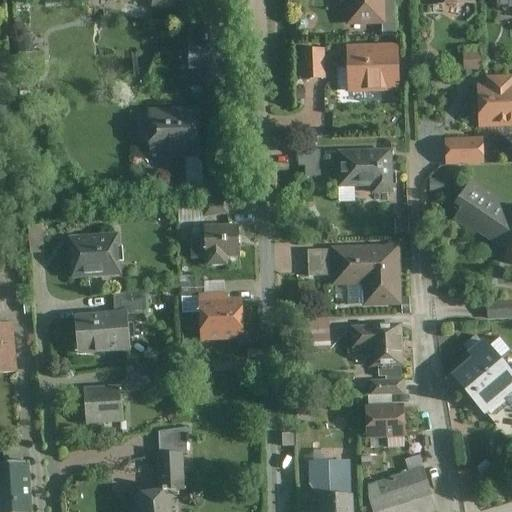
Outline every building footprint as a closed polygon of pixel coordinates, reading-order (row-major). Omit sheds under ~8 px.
[(153,0),(152,7),(173,11),(175,0),(153,0)] [(326,0),(327,6),(353,6),(353,30),(388,30),(388,40),(405,40),(404,0),(326,0)] [(511,0),(498,0),(498,8),(511,8),(511,0)] [(189,29),(192,62),(239,58),(237,25),(189,29)] [(408,46),(350,48),(352,98),(410,96),(408,46)] [(329,52),(306,52),(307,78),(329,77),(329,52)] [(241,82),(239,58),(192,62),(194,86),(241,82)] [(488,86),(477,86),(479,133),(511,131),(511,76),(488,78),(488,86)] [(211,111),(153,112),(154,157),(211,155),(210,127),(230,127),(230,101),(211,102),(211,111)] [(485,138),(447,140),(448,167),(486,165),(485,138)] [(322,175),(321,148),(302,149),(303,176),(322,175)] [(401,153),(344,154),(345,200),(382,199),(382,190),(402,190),(401,153)] [(511,209),(509,209),(471,183),(448,217),(503,251),(501,266),(511,268),(511,209)] [(251,227),(211,231),(214,266),(254,263),(251,227)] [(132,241),(75,243),(76,286),(125,285),(125,267),(133,267),(132,241)] [(409,247),(313,250),(314,287),(361,285),(362,305),(411,304),(409,247)] [(209,284),(184,284),(184,301),(205,301),(206,345),(250,344),(250,297),(209,298),(209,284)] [(120,313),(80,316),(83,357),(140,353),(137,316),(154,315),(152,293),(119,296),(120,313)] [(511,300),(487,302),(488,318),(511,316),(511,300)] [(331,345),(329,317),(304,318),(306,347),(331,345)] [(407,320),(351,322),(352,351),(368,350),(369,365),(409,364),(407,320)] [(20,325),(0,326),(0,379),(25,377),(20,325)] [(511,369),(489,343),(450,376),(485,418),(511,396),(511,369)] [(137,389),(88,390),(89,430),(135,429),(134,394),(166,393),(166,366),(137,367),(137,389)] [(398,397),(369,397),(370,438),(389,438),(389,448),(411,448),(410,405),(398,405),(398,397)] [(175,498),(131,500),(131,511),(183,511),(182,496),(200,495),(198,454),(172,455),(175,498)] [(335,455),(313,455),(313,492),(326,492),(325,511),(356,511),(356,454),(335,455)] [(37,511),(34,460),(0,461),(0,511),(37,511)] [(440,511),(427,464),(367,482),(375,511),(440,511)] [(461,491),(478,490),(476,467),(459,469),(461,491)]
